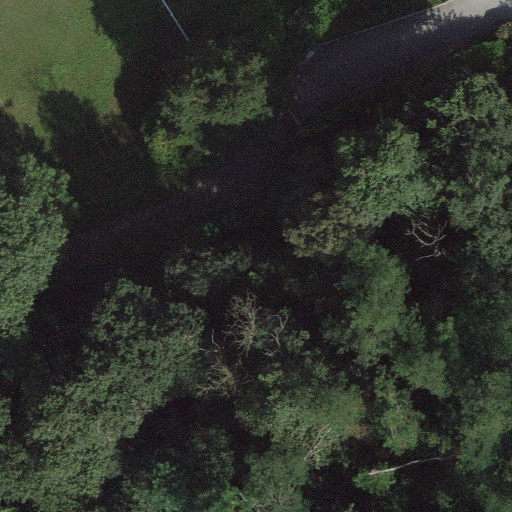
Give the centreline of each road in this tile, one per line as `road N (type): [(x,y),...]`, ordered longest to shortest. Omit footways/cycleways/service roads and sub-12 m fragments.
road 1 (residential): [(495,0),(359,65),(225,169),(135,222),(0,270)]
road 2 (track): [(511,64),(322,146),(225,169)]
